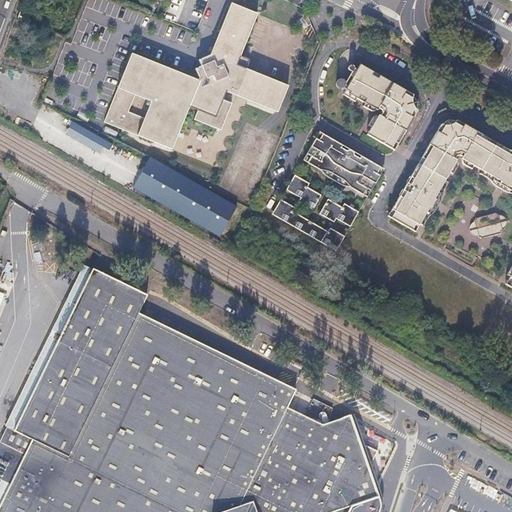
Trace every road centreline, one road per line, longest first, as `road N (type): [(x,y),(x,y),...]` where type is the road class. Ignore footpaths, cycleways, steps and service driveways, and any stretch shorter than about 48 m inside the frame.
road 1 (unclassified): [(511,471),(29,189)]
road 2 (residential): [(439,96),(350,43),(319,62),(316,120),(398,169)]
